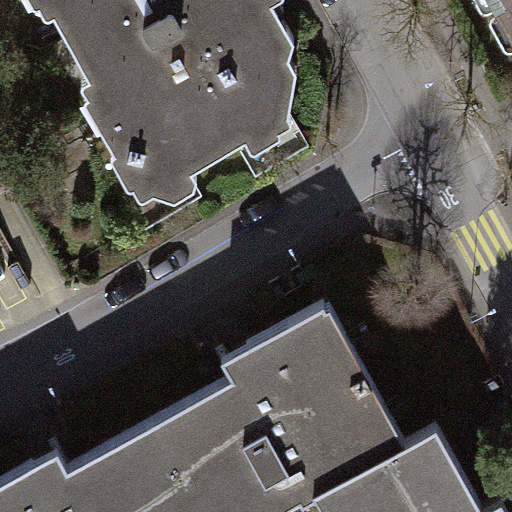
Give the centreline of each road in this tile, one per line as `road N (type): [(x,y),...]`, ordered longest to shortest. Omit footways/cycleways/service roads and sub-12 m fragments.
road 1 (residential): [(0,384),(377,173),(440,152)]
road 2 (residential): [(360,0),(440,152)]
road 3 (residential): [(440,152),(511,285)]
